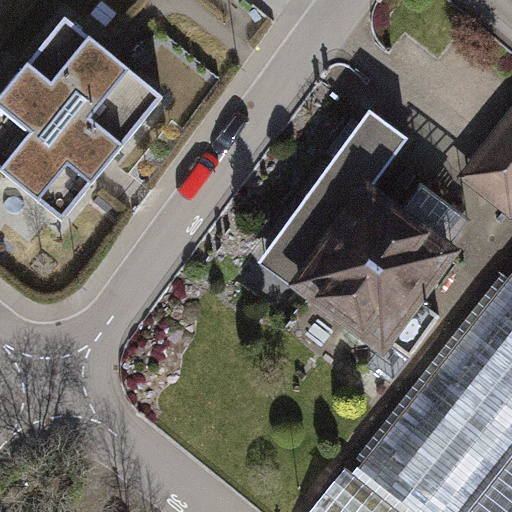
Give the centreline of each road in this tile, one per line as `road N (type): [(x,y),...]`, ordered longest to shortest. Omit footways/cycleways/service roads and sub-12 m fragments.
road 1 (residential): [(56,388),(346,0)]
road 2 (residential): [(56,388),(205,511)]
